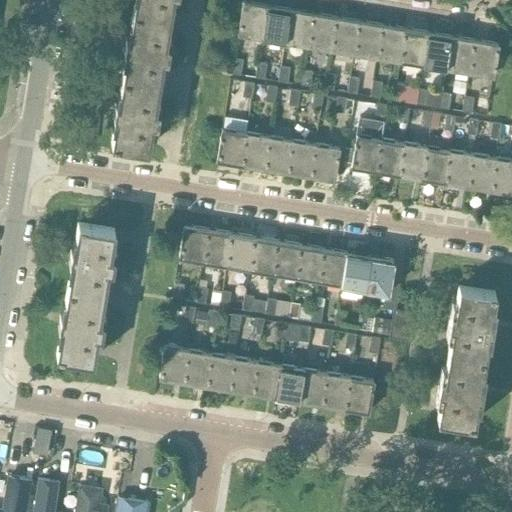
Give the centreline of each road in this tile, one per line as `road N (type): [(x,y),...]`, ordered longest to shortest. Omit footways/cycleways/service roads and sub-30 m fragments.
road 1 (residential): [(511,244),(24,164)]
road 2 (residential): [(213,432),(506,481)]
road 3 (residential): [(0,398),(213,432)]
road 4 (tertiary): [(24,164),(50,0)]
road 5 (tertiary): [(0,313),(24,164)]
